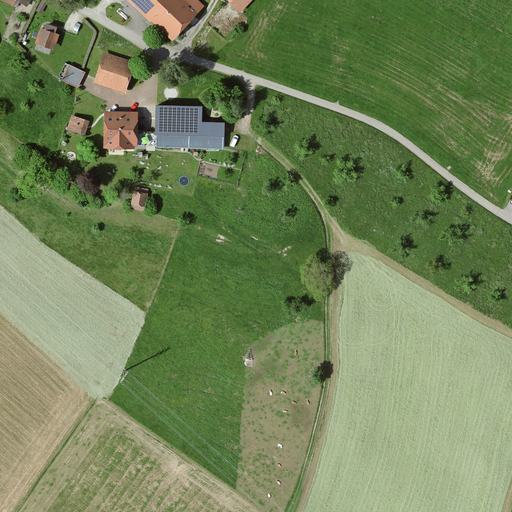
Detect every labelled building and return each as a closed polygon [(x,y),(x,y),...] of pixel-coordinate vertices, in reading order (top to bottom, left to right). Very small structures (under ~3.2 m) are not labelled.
[(22,0),(0,0),(18,10),(22,0)] [(124,0),(173,43),(205,7),(196,0),(186,0),(186,1),(185,0),(124,0)] [(225,0),(240,14),(253,0),(225,0)] [(35,45),(54,52),(59,38),(54,36),(56,30),(45,26),(43,32),(40,31),(35,45)] [(136,65),(104,53),(93,84),(125,95),(136,65)] [(84,75),(69,68),(62,83),(77,90),(84,75)] [(202,107),(155,107),(155,149),(224,150),(225,122),(201,121),(202,107)] [(137,114),(104,114),(103,151),(137,151),(137,114)] [(67,133),(84,139),(89,123),(72,118),(67,133)] [(131,210),(145,212),(149,192),(135,189),(131,210)]
